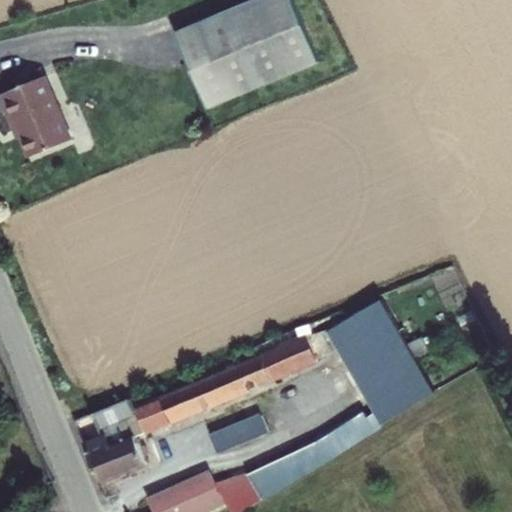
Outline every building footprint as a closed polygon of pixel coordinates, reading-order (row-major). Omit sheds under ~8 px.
[(298,0),(238,0),(177,23),(206,98),(320,55),(298,0)] [(44,63),(0,79),(0,84),(11,112),(14,111),(26,144),(69,128),(44,63)] [(432,373),(385,291),(326,323),(378,407),(432,373)] [(305,326),(134,391),(130,380),(94,394),(103,416),(85,423),(101,462),(143,446),(132,422),(315,351),(305,326)] [(226,499),(370,409),(360,392),(214,479),(218,485),(226,499)] [(265,411),(214,431),(222,451),(273,431),(265,411)] [(136,483),(143,499),(210,472),(203,456),(136,483)] [(143,499),(122,507),(124,511),(170,511),(169,510),(175,503),(218,485),(214,479),(210,472),(143,499)]
